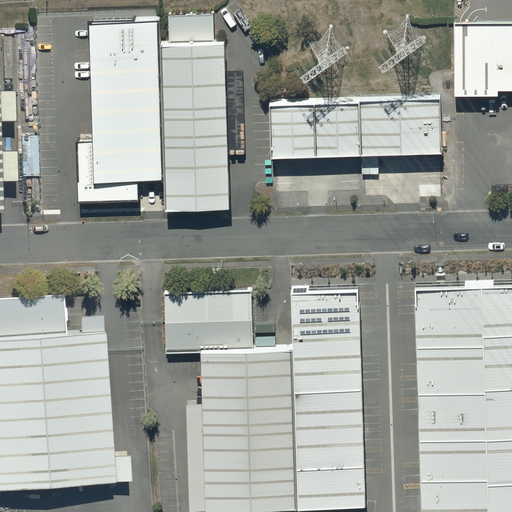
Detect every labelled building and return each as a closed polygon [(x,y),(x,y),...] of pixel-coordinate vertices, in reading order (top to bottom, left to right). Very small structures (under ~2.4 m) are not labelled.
[(511,71),(511,6),(448,7),(448,76),(491,76),(491,72),(511,71)] [(242,8),(235,14),(246,30),(254,24),(242,8)] [(161,172),(155,37),(154,13),(87,15),(90,134),(73,134),(75,195),(135,193),(134,172),(161,172)] [(226,35),(165,36),(168,198),(229,197),(226,35)] [(431,78),(266,87),(269,143),(434,133),(431,78)] [(38,136),(22,136),(22,174),(38,174),(38,136)] [(511,263),(406,269),(420,503),(478,500),(479,510),(511,507),(511,263)] [(292,438),(295,493),(363,489),(351,268),(282,272),(292,438)] [(165,339),(199,337),(255,334),(252,277),(162,282),(165,339)] [(94,287),(0,301),(0,468),(104,464),(94,287)] [(286,332),(199,337),(201,387),(185,388),(191,498),(295,493),(286,332)] [(154,511),(154,495),(145,496),(145,511),(154,511)]
